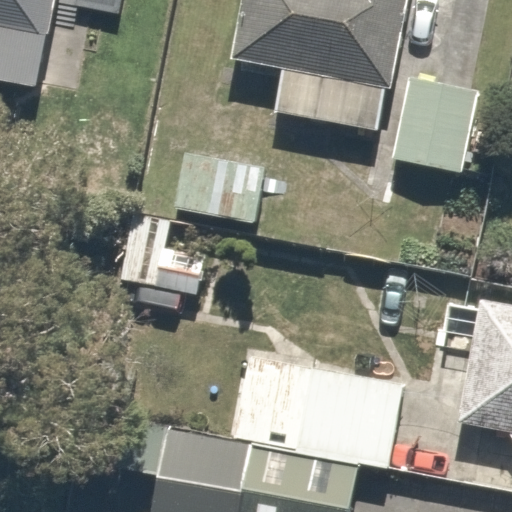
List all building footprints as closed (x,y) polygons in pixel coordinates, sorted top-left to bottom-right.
[(0,0),(0,79),(29,85),(45,0),(0,0)] [(376,131),(400,0),(242,0),(232,55),(285,65),(276,112),(376,131)] [(479,93),(399,84),(391,161),(471,169),(479,93)] [(262,154),(183,153),(182,210),(261,211),(262,154)] [(511,309),(487,305),(467,421),(511,428),(511,309)] [(233,423),(233,433),(390,466),(393,378),(246,346),(243,378),(216,376),(214,422),(233,423)] [(348,511),(356,464),(170,434),(119,426),(111,475),(154,482),(148,511),(348,511)]
